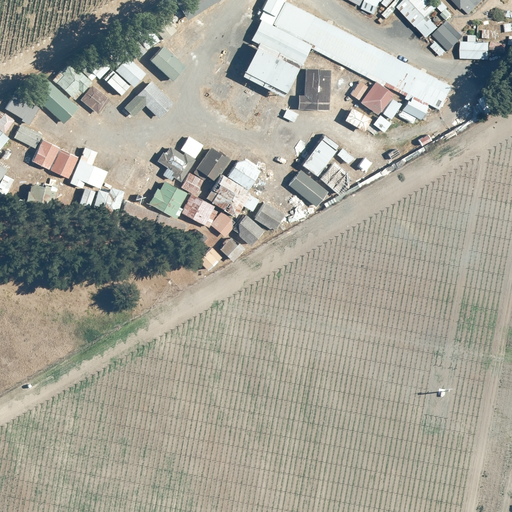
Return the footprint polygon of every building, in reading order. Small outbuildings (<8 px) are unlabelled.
[(221,1),(220,0),(183,0),(180,2),(191,19),(221,1)] [(439,78),(279,0),(274,0),(261,26),(425,107),(439,78)] [(371,0),(356,0),(355,2),(368,8),(371,0)] [(426,0),(392,0),(392,1),(419,32),(439,15),(426,0)] [(452,0),(467,15),(482,0),(452,0)] [(437,6),(443,12),(440,15),(444,19),(447,17),(452,12),(442,2),(437,6)] [(192,28),(171,4),(147,24),(168,48),(192,28)] [(433,37),(436,39),(430,45),(441,57),(451,47),(462,37),(447,21),(438,29),(439,30),(433,37)] [(488,59),(488,53),(504,53),(505,43),(482,42),(475,42),(476,35),(468,35),(467,41),(461,41),(460,58),(488,59)] [(95,46),(75,64),(89,79),(94,74),(99,79),(113,66),(95,46)] [(212,74),(217,62),(218,61),(209,57),(203,69),(199,66),(186,91),(198,97),(210,73),(212,74)] [(128,73),(118,62),(113,66),(99,79),(92,86),(99,92),(106,85),(110,89),(128,73)] [(237,78),(239,73),(217,62),(212,74),(201,94),(208,97),(205,103),(221,112),(238,79),(237,78)] [(339,67),(330,63),(328,67),(321,63),(313,80),(321,84),(317,90),(325,94),(339,67)] [(355,76),(342,69),(332,87),(346,94),(355,76)] [(157,80),(143,70),(115,108),(124,115),(131,105),(135,108),(157,80)] [(64,101),(42,73),(35,79),(57,106),(64,101)] [(367,85),(358,79),(348,94),(357,100),(367,85)] [(392,95),(372,84),(357,104),(374,117),(392,95)] [(97,102),(85,87),(66,102),(77,117),(97,102)] [(302,97),(288,88),(279,102),(273,110),(286,119),(302,97)] [(324,97),(312,89),(294,116),(304,123),(313,109),(315,110),(324,97)] [(504,102),(496,89),(480,100),(488,112),(504,102)] [(275,98),(261,91),(251,110),(265,117),(275,98)] [(28,123),(38,107),(14,93),(5,108),(28,123)] [(62,110),(47,98),(41,106),(56,118),(62,110)] [(399,105),(390,98),(380,113),(388,119),(399,105)] [(462,112),(450,101),(434,117),(445,128),(462,112)] [(104,115),(96,105),(79,120),(87,130),(104,115)] [(38,107),(28,123),(53,138),(62,123),(40,109),(38,107)] [(13,119),(1,111),(0,113),(0,129),(4,132),(13,119)] [(390,127),(390,123),(391,121),(366,116),(363,136),(387,140),(390,127)] [(442,132),(434,118),(416,127),(423,142),(442,132)] [(210,138),(185,121),(173,137),(198,155),(210,138)] [(12,137),(32,148),(34,149),(42,135),(20,123),(12,137)] [(413,128),(410,126),(391,126),(391,143),(413,143),(413,128)] [(294,152),(301,157),(296,163),(311,175),(314,171),(316,173),(340,143),(329,134),(315,151),(303,141),(294,152)] [(89,136),(39,145),(43,167),(53,165),(93,158),(89,136)] [(295,156),(265,137),(254,153),(273,165),(268,173),(279,180),(295,156)] [(247,151),(250,144),(242,140),(235,153),(250,161),(253,154),(247,151)] [(167,143),(162,149),(161,152),(147,143),(137,159),(177,184),(178,181),(184,172),(180,169),(186,159),(181,156),(186,148),(176,142),(172,147),(167,143)] [(26,167),(36,169),(40,150),(34,149),(32,148),(5,143),(2,159),(13,162),(12,164),(17,165),(26,167)] [(219,173),(230,156),(210,143),(194,169),(213,181),(219,173)] [(396,143),(385,150),(391,160),(402,153),(396,143)] [(354,152),(342,144),(335,153),(345,161),(341,166),(356,177),(367,162),(354,152)] [(257,170),(232,154),(227,164),(230,166),(224,176),(245,189),(257,170)] [(352,177),(331,160),(317,178),(337,195),(352,177)] [(100,169),(70,162),(67,176),(85,181),(87,174),(98,177),(100,169)] [(304,171),(298,165),(292,172),(293,173),(285,182),(305,201),(315,190),(318,193),(323,187),(314,179),(311,182),(302,174),(304,171)] [(26,170),(16,168),(14,180),(9,205),(23,208),(24,201),(26,202),(52,207),(58,175),(36,171),(36,169),(26,167),(26,170)] [(144,171),(130,167),(126,182),(141,185),(144,171)] [(188,171),(179,187),(193,195),(202,178),(188,171)] [(274,182),(259,172),(248,190),(263,200),(274,182)] [(258,198),(248,192),(245,190),(245,189),(224,176),(219,173),(213,181),(213,182),(203,198),(233,217),(240,204),(250,211),(258,198)] [(185,193),(155,174),(144,193),(173,212),(185,193)] [(13,180),(4,175),(0,182),(0,198),(2,200),(13,180)] [(62,178),(55,209),(84,216),(86,207),(93,209),(116,214),(121,191),(108,187),(107,191),(84,186),(85,183),(62,178)] [(305,202),(279,182),(266,199),(291,219),(305,202)] [(209,225),(217,210),(189,195),(179,213),(207,228),(209,225)] [(322,206),(310,197),(305,204),(317,213),(322,206)] [(186,224),(124,201),(118,218),(179,241),(186,224)] [(283,214),(262,201),(251,218),(271,231),(283,214)] [(234,219),(217,210),(209,225),(225,235),(234,219)] [(261,230),(244,214),(230,228),(248,245),(261,230)] [(206,237),(195,228),(182,246),(193,254),(206,237)] [(242,248),(229,236),(217,249),(230,261),(242,248)] [(219,257),(209,245),(199,253),(194,257),(205,270),(219,257)]
